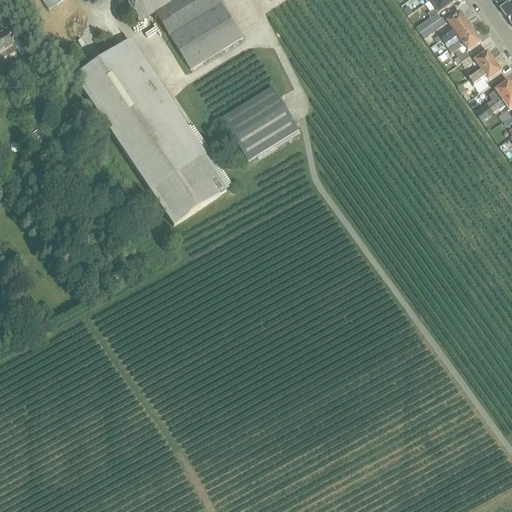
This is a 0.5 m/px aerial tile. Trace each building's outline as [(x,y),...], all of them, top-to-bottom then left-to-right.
[(64,0),(40,0),(48,11),(64,0)] [(218,0),(124,0),(139,24),(154,15),(169,38),(170,37),(191,72),(243,40),(218,0)] [(452,0),(433,0),(428,4),(425,6),(431,14),(428,15),(431,19),(417,29),(420,34),(441,20),(438,16),(455,4),(452,0)] [(511,0),(503,0),(496,4),(497,4),(501,10),(507,19),(507,18),(511,23),(510,23),(511,26),(511,0)] [(442,41),(468,23),(461,12),(447,22),(450,28),(434,40),(437,44),(442,41)] [(441,20),(420,34),(425,40),(447,25),(443,19),(441,20)] [(468,23),(442,41),(449,51),(475,33),(468,23)] [(6,32),(0,35),(0,67),(11,60),(9,57),(17,51),(22,58),(27,66),(34,62),(28,54),(19,40),(13,44),(6,34),(7,34),(6,32)] [(475,33),(449,51),(437,59),(440,62),(446,58),(447,59),(455,54),(458,59),(455,61),(458,66),(461,64),(470,58),(466,53),(482,43),(475,33)] [(130,40),(73,79),(173,228),(230,190),(130,40)] [(470,81),(496,62),(488,52),(474,62),(478,68),(467,76),(470,81)] [(470,58),(461,64),(465,70),(474,64),(470,58)] [(496,62),(470,81),(480,95),(490,88),(487,83),(488,82),(489,83),(503,73),(496,62)] [(462,90),(468,87),(465,80),(459,83),(462,90)] [(490,110),(511,94),(511,87),(509,82),(489,97),(492,102),(487,106),(490,110)] [(453,89),(459,94),(463,90),(457,85),(453,89)] [(273,89),(222,120),(249,164),(300,132),(273,89)] [(511,95),(485,114),(479,118),(482,123),(499,111),(500,111),(506,107),(509,111),(511,109),(511,95)] [(511,117),(508,112),(498,118),(502,124),(507,120),(511,125),(511,124),(511,117)] [(28,115),(24,118),(40,142),(44,139),(28,115)] [(500,147),(499,148),(504,154),(509,150),(505,144),(500,147)]
